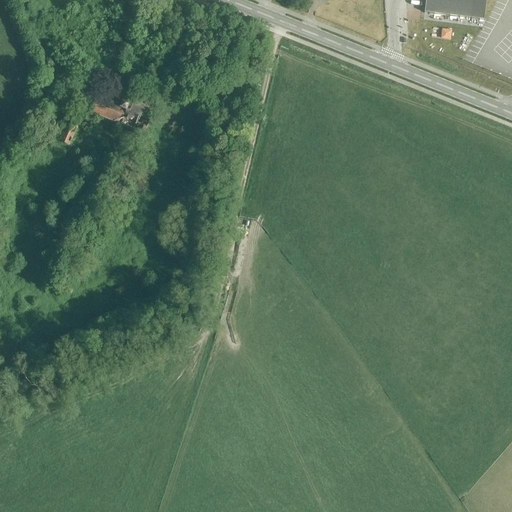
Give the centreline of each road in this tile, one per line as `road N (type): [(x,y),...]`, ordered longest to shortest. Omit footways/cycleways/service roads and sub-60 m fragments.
road 1 (track): [(279,20),(210,321)]
road 2 (secondary): [(388,64),(226,0)]
road 3 (secondary): [(511,114),(388,64)]
